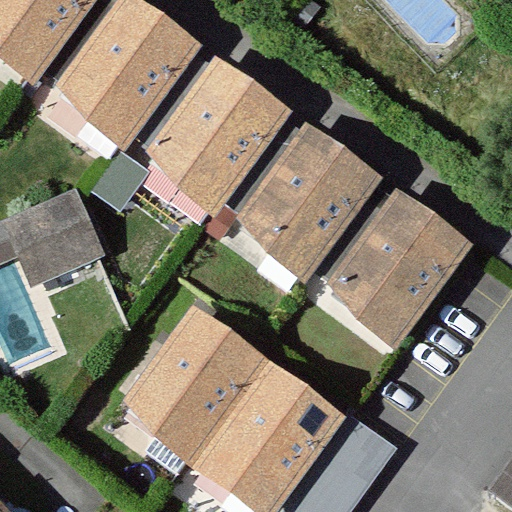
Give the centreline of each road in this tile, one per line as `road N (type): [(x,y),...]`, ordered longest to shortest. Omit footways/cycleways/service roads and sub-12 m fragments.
road 1 (residential): [(173,0),(511,252)]
road 2 (residential): [(511,369),(412,511)]
